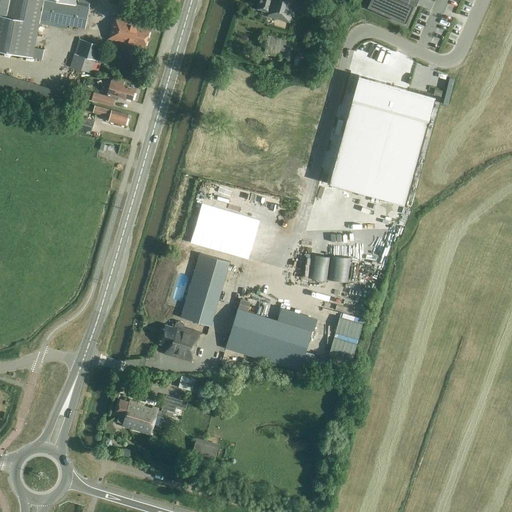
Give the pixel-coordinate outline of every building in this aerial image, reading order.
[(85,0),(0,0),(0,51),(42,59),(44,49),(34,48),(40,16),(85,25),(88,9),(90,1),(85,0)] [(267,17),(289,23),(295,0),(259,0),(257,10),(268,13),(267,17)] [(405,24),(413,5),(415,6),(416,5),(414,4),(414,3),(415,0),(370,0),(367,7),(405,24)] [(107,39),(128,46),(129,42),(143,46),(148,29),(130,24),(131,22),(113,17),(107,39)] [(264,53),(289,59),(293,43),(268,37),(264,53)] [(79,39),(70,67),(91,74),(95,61),(100,62),(104,47),(79,39)] [(359,75),(329,184),(333,172),(408,193),(405,205),(406,205),(435,97),(434,96),(434,97),(359,77),(360,76),(359,75)] [(56,102),(38,96),(6,87),(9,79),(0,76),(0,98),(35,107),(54,113),(56,102)] [(93,93),(91,100),(95,101),(115,107),(118,98),(124,100),(124,99),(132,101),(135,89),(113,83),(110,82),(106,97),(97,94),(93,93)] [(128,115),(95,106),(93,113),(110,118),(109,122),(125,126),(128,115)] [(80,129),(91,132),(94,122),(83,119),(80,129)] [(114,148),(124,151),(125,144),(116,142),(114,148)] [(393,254),(394,248),(381,245),(380,251),(393,254)] [(199,253),(180,317),(211,326),(230,262),(199,253)] [(225,349),(298,371),(311,331),(237,309),(225,349)] [(172,328),(165,326),(160,344),(167,346),(165,354),(191,362),(200,334),(183,329),(184,328),(184,325),(183,323),(181,321),(178,321),(176,323),(175,325),(175,326),(173,326),(172,328)] [(198,386),(197,395),(203,402),(211,399),(214,390),(207,384),(198,386)] [(174,412),(176,407),(185,410),(187,402),(166,395),(161,411),(158,410),(156,416),(164,419),(167,410),(174,412)] [(120,400),(116,415),(125,417),(122,426),(151,435),(158,409),(152,407),(152,409),(143,407),(144,405),(130,400),(129,403),(120,400)] [(195,440),(192,452),(215,458),(218,446),(195,440)]
